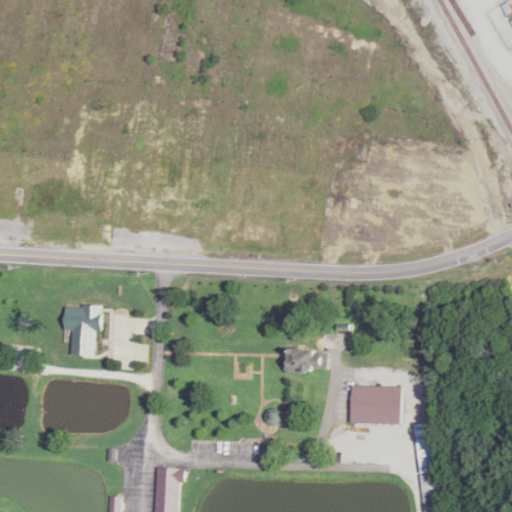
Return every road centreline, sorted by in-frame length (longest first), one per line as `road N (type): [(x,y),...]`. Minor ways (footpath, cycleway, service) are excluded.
road 1 (tertiary): [(511,235),(414,269),(0,256)]
road 2 (residential): [(157,459),(308,467),(335,376),(336,271)]
road 3 (residential): [(162,265),(151,511)]
